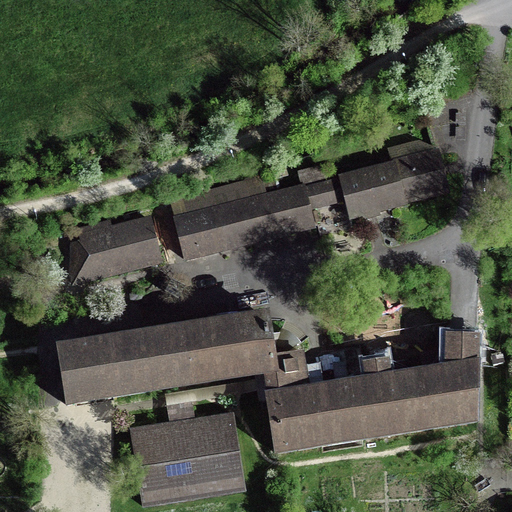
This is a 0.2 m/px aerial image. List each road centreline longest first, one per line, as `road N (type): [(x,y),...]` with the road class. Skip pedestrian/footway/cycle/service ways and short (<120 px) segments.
road 1 (unclassified): [(491,0),(199,161),(0,214)]
road 2 (track): [(479,433),(277,464),(214,398)]
